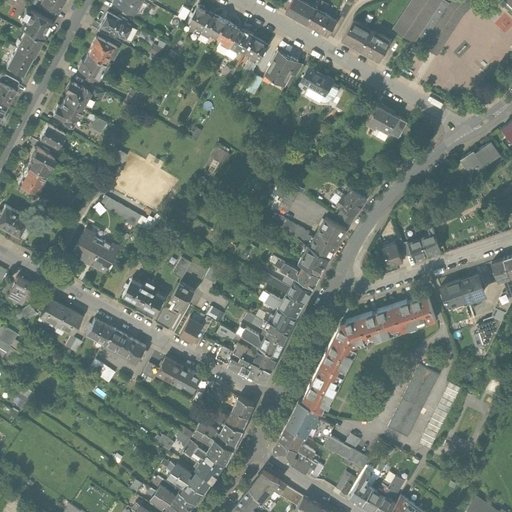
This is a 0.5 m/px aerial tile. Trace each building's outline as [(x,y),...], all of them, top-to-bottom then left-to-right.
[(40,0),(40,1),(45,4),(58,10),(63,0),(40,0)] [(132,13),(138,0),(113,0),(112,2),(123,8),(126,10),(132,13)] [(291,0),(285,11),(306,23),(315,7),(310,4),(311,3),(305,0),(291,0)] [(422,44),(450,2),(446,0),(409,0),(393,26),(422,44)] [(511,0),(451,0),(450,2),(422,44),(436,55),(464,14),(477,0),(505,0),(511,6),(511,0)] [(55,16),(58,10),(45,4),(42,9),(55,16)] [(197,25),(203,28),(212,12),(203,8),(203,6),(202,5),(200,4),(199,5),(197,4),(188,20),(191,21),(189,25),(195,28),(197,25)] [(338,17),(343,20),(349,9),(344,6),(338,17)] [(328,35),(337,19),(315,7),(306,23),(328,35)] [(21,28),(25,30),(42,39),(52,21),(31,10),(29,12),(26,10),(20,21),(24,23),(21,28)] [(107,11),(99,25),(100,25),(110,30),(123,37),(123,36),(129,39),(135,28),(130,25),(130,24),(126,21),(127,19),(122,16),(121,19),(107,11)] [(211,33),(217,37),(226,20),(212,12),(203,28),(198,36),(207,41),(211,33)] [(347,41),(361,49),(372,30),(353,19),(342,39),(347,42),(347,41)] [(218,48),(226,53),(240,28),(226,20),(217,37),(222,39),(218,48)] [(108,35),(110,30),(100,25),(97,30),(108,35)] [(241,58),(245,51),(254,36),(240,28),(226,53),(234,57),(239,48),(245,50),(241,57),(241,58)] [(25,30),(16,47),(33,56),(42,39),(25,30)] [(391,40),(372,30),(361,49),(380,59),(391,40)] [(91,45),(87,53),(105,62),(109,55),(112,56),(117,47),(95,35),(90,44),(91,45)] [(268,44),(254,36),(245,51),(251,54),(249,57),(255,60),(256,57),(259,59),(268,44)] [(151,43),(146,53),(157,58),(165,43),(158,40),(155,45),(151,43)] [(23,74),(33,56),(16,47),(6,65),(23,74)] [(271,63),(264,74),(272,78),(271,79),(274,80),(284,85),(291,73),(297,76),(302,65),(297,62),(298,60),(287,54),(287,53),(277,48),(269,62),(271,63)] [(170,50),(167,55),(173,58),(176,53),(170,50)] [(237,66),(253,76),(255,73),(253,69),(259,59),(256,57),(255,60),(249,57),(251,54),(245,51),(241,58),(237,66)] [(96,78),(105,62),(87,53),(83,60),(81,59),(77,66),(79,67),(78,68),(85,72),(85,74),(90,77),(92,76),(96,78)] [(490,66),(488,64),(485,67),(491,74),(499,68),(494,62),(490,66)] [(326,76),(308,66),(298,85),(307,90),(309,86),(325,94),(333,81),(333,80),(332,80),(333,78),(327,75),(326,76)] [(0,73),(0,80),(15,89),(19,82),(0,72),(0,73)] [(263,78),(255,73),(253,76),(246,89),(254,94),(263,78)] [(0,100),(7,104),(15,89),(0,80),(0,100)] [(68,90),(64,97),(81,107),(84,101),(90,104),(93,98),(87,94),(89,92),(89,90),(87,89),(80,85),(79,85),(69,80),(65,89),(68,90)] [(136,86),(145,91),(148,85),(139,81),(136,86)] [(339,84),(333,81),(325,94),(309,86),(307,90),(305,93),(319,101),(322,100),(323,101),(325,101),(327,101),(330,100),(331,98),(333,95),(335,95),(338,88),(338,86),(339,84)] [(90,83),(87,89),(89,90),(89,92),(100,98),(105,90),(90,83)] [(143,95),(131,88),(124,99),(137,106),(143,95)] [(346,89),(337,105),(346,110),(355,94),(346,89)] [(52,112),(61,117),(62,118),(71,123),(72,123),(81,107),(64,97),(60,105),(57,103),(52,112)] [(251,104),(245,100),(241,107),(247,110),(251,104)] [(377,105),(374,111),(373,110),(372,113),(373,113),(368,123),(375,127),(377,124),(390,131),(398,116),(377,105)] [(106,121),(90,112),(87,116),(94,120),(91,126),(101,132),(106,121)] [(407,121),(398,116),(390,131),(399,136),(407,121)] [(68,128),(71,123),(62,118),(61,117),(58,123),(68,128)] [(511,120),(502,128),(511,141),(511,120)] [(46,123),(39,135),(57,145),(64,132),(46,123)] [(377,124),(375,127),(373,132),(386,138),(390,131),(377,124)] [(201,129),(196,126),(191,136),(196,139),(201,129)] [(500,155),(491,142),(478,150),(477,148),(460,160),(462,162),(465,168),(468,166),(475,176),(486,169),(484,166),(500,155)] [(216,145),(209,156),(224,165),(230,154),(227,153),(228,152),(216,145)] [(32,154),(27,163),(45,173),(47,169),(49,170),(54,160),(52,159),(54,156),(36,146),(35,147),(33,146),(30,153),(32,154)] [(126,154),(114,148),(109,157),(121,163),(126,154)] [(465,168),(462,162),(456,166),(467,182),(475,176),(468,166),(465,168)] [(38,185),(45,173),(27,163),(23,164),(21,168),(22,171),(17,181),(37,191),(40,186),(38,185)] [(279,180),(272,192),(282,198),(278,205),(288,211),(299,191),(279,180)] [(340,207),(353,217),(366,199),(352,188),(347,196),(337,189),(330,200),(340,207)] [(104,194),(100,201),(105,203),(104,205),(127,218),(136,223),(137,221),(152,230),(156,225),(152,223),(146,219),(146,218),(104,194)] [(100,213),(106,207),(98,200),(92,205),(100,213)] [(0,225),(23,239),(34,220),(4,204),(1,209),(0,209),(0,225)] [(349,223),(353,217),(340,207),(335,214),(349,223)] [(446,220),(442,210),(432,217),(435,224),(446,220)] [(272,211),(267,219),(297,237),(302,228),(272,211)] [(156,220),(152,223),(156,225),(162,217),(157,213),(153,217),(156,220)] [(297,237),(300,240),(329,258),(345,228),(325,217),(314,237),(307,234),(309,232),(302,228),(297,237)] [(430,231),(422,234),(428,251),(441,247),(433,224),(428,225),(430,231)] [(414,256),(428,251),(422,234),(419,227),(415,228),(414,227),(408,229),(408,231),(406,232),(408,239),(414,256)] [(85,228),(71,253),(103,271),(116,247),(93,235),(94,233),(85,228)] [(399,250),(405,248),(403,241),(401,236),(394,239),(395,241),(396,241),(399,250)] [(408,239),(403,241),(405,248),(407,253),(414,256),(408,239)] [(298,263),(303,266),(319,275),(329,258),(300,240),(294,251),(302,255),(298,263)] [(395,241),(382,246),(389,265),(403,260),(399,250),(396,241),(395,241)] [(247,246),(258,252),(260,249),(249,243),(247,246)] [(138,255),(133,266),(138,269),(144,258),(138,255)] [(313,288),(319,275),(303,266),(299,273),(297,272),(297,270),(297,269),(273,255),(269,262),(313,288)] [(190,261),(181,256),(172,271),(182,276),(190,261)] [(503,277),(507,290),(509,296),(511,295),(511,280),(510,275),(504,256),(492,261),(498,279),(503,277)] [(210,266),(204,278),(215,284),(221,272),(210,266)] [(257,274),(286,292),(304,302),(311,290),(294,279),(289,287),(270,275),(271,273),(269,271),(267,274),(260,269),(257,274)] [(460,278),(461,279),(467,297),(467,298),(478,294),(484,291),(477,272),(460,278)] [(18,275),(12,285),(7,294),(21,302),(25,296),(27,297),(31,291),(33,293),(37,286),(18,275)] [(122,294),(139,304),(151,283),(147,281),(145,284),(132,277),(122,294)] [(446,304),(467,297),(461,279),(440,286),(446,304)] [(194,289),(180,281),(170,298),(175,301),(172,308),(179,311),(188,295),(190,297),(194,289)] [(2,291),(7,294),(12,285),(7,282),(2,291)] [(154,284),(151,283),(139,304),(155,313),(165,296),(152,288),(154,284)] [(256,295),(278,308),(279,305),(286,294),(281,292),(278,298),(261,288),(256,295)] [(502,319),(511,299),(511,295),(509,296),(507,290),(503,291),(492,314),(502,319)] [(286,294),(279,305),(297,315),(304,302),(286,292),(286,294)] [(325,413),(333,397),(352,358),(360,344),(364,343),(435,319),(427,293),(340,323),(301,401),(319,409),(325,413)] [(54,328),(56,325),(66,307),(50,298),(47,303),(45,301),(43,305),(45,306),(38,319),(54,328)] [(36,313),(28,304),(19,311),(26,320),(36,313)] [(82,316),(66,307),(56,325),(72,333),(82,316)] [(256,315),(267,320),(289,331),(295,318),(278,308),(273,317),(259,310),(256,315)] [(207,315),(202,323),(203,324),(200,328),(206,331),(212,319),(207,315)] [(189,316),(180,334),(193,341),(200,328),(203,324),(202,323),(189,316)] [(499,320),(492,316),(484,319),(484,321),(476,324),(479,332),(483,344),(486,354),(500,323),(499,320)] [(103,343),(112,327),(94,317),(85,334),(103,343)] [(266,333),(262,342),(260,346),(277,355),(289,331),(267,320),(262,331),(266,333)] [(248,345),(251,341),(235,332),(221,323),(216,331),(225,337),(227,334),(248,345)] [(240,323),(235,332),(251,341),(260,346),(262,342),(259,340),(257,334),(245,327),(246,326),(240,323)] [(146,346),(112,327),(103,343),(109,346),(108,348),(129,360),(131,358),(138,362),(146,346)] [(0,340),(0,348),(18,359),(21,354),(15,350),(20,343),(22,345),(25,340),(23,338),(23,337),(7,328),(0,340)] [(483,344),(479,332),(472,335),(476,346),(483,344)] [(71,335),(65,346),(76,352),(82,341),(71,335)] [(237,343),(233,351),(271,369),(277,355),(260,346),(256,355),(253,354),(252,350),(237,343)] [(266,379),(271,369),(233,351),(221,345),(216,357),(263,380),(266,379)] [(58,355),(53,363),(57,365),(58,364),(63,368),(67,362),(62,358),(62,357),(58,355)] [(165,356),(159,367),(156,372),(157,372),(174,382),(183,366),(165,356)] [(108,381),(115,371),(95,359),(89,369),(108,381)] [(153,379),(157,372),(156,372),(159,367),(149,361),(143,372),(153,379)] [(439,374),(419,364),(387,426),(407,436),(439,374)] [(460,387),(450,382),(419,443),(430,449),(460,387)] [(34,392),(23,385),(12,402),(21,408),(34,392)] [(226,406),(232,409),(235,403),(228,401),(211,390),(208,395),(226,406)] [(238,397),(235,403),(232,409),(248,416),(254,404),(238,397)] [(299,399),(286,424),(304,434),(306,435),(311,424),(314,425),(318,417),(316,415),(319,409),(301,401),(299,399)] [(18,413),(11,408),(8,413),(14,418),(18,413)] [(242,429),(248,416),(232,409),(229,416),(217,411),(214,416),(242,429)] [(203,413),(200,418),(206,422),(209,416),(203,413)] [(334,425),(318,417),(314,425),(311,424),(306,435),(363,468),(369,457),(354,449),(344,444),(329,435),(334,425)] [(197,425),(233,447),(241,431),(224,423),(220,431),(218,429),(217,427),(206,422),(200,418),(197,425)] [(178,429),(190,437),(193,433),(193,432),(178,421),(175,427),(178,429)] [(286,424),(279,439),(296,449),(299,444),(304,434),(286,424)] [(225,461),(233,447),(197,425),(193,432),(193,433),(210,443),(207,448),(225,461)] [(190,437),(178,429),(176,436),(187,443),(190,437)] [(156,440),(168,448),(173,440),(161,432),(156,440)] [(350,433),(344,444),(354,449),(360,439),(350,433)] [(191,454),(194,449),(204,454),(195,468),(197,469),(213,480),(225,461),(207,448),(190,437),(187,443),(184,447),(182,445),(181,447),(191,454)] [(293,454),(296,449),(279,439),(273,450),(274,453),(305,472),(309,465),(296,457),(297,456),(293,454)] [(380,440),(376,447),(386,453),(387,451),(392,454),(395,448),(380,440)] [(296,449),(311,458),(315,452),(304,445),(301,446),(299,444),(296,449)] [(296,457),(309,465),(313,468),(317,462),(311,458),(296,449),(293,454),(297,456),(296,457)] [(122,455),(116,451),(113,457),(119,461),(122,455)] [(485,462),(483,461),(485,458),(477,454),(472,465),(482,469),(485,462)] [(204,491),(213,480),(197,469),(192,476),(190,474),(191,472),(177,462),(172,469),(204,491)] [(323,465),(317,462),(313,468),(309,465),(305,472),(315,478),(323,465)] [(196,501),(204,491),(172,469),(167,476),(182,486),(183,484),(185,486),(181,491),(196,501)] [(370,472),(365,469),(349,495),(362,502),(372,487),(364,482),(370,472)] [(263,470),(249,487),(261,499),(268,507),(274,501),(266,495),(270,490),(272,491),(275,491),(276,489),(280,492),(286,484),(263,470)] [(346,470),(335,487),(347,494),(358,477),(346,470)] [(389,470),(382,482),(399,491),(405,480),(389,470)] [(457,482),(450,479),(447,484),(454,488),(457,482)] [(186,511),(196,501),(181,491),(179,490),(175,495),(159,484),(155,491),(156,492),(186,511)] [(279,494),(297,505),(303,495),(286,484),(280,492),(279,494)] [(235,505),(239,511),(255,511),(252,506),(257,501),(259,500),(260,500),(261,499),(249,487),(235,505)] [(383,494),(372,487),(362,502),(373,510),(383,494)] [(168,505),(163,511),(186,511),(156,492),(154,495),(152,493),(150,496),(164,505),(166,503),(168,505)] [(426,511),(403,495),(400,493),(396,501),(388,511),(426,511)] [(388,511),(396,501),(383,494),(373,510),(377,511),(388,511)] [(318,511),(322,506),(303,495),(297,505),(294,510),(297,511),(318,511)] [(475,495),(463,511),(505,511),(501,509),(499,511),(475,495)] [(259,500),(257,501),(257,504),(260,508),(264,508),(264,509),(268,507),(261,499),(260,500),(259,500)] [(163,511),(161,511),(153,511),(148,508),(150,505),(143,500),(136,510),(138,511),(163,511)] [(77,511),(79,509),(69,502),(62,511),(77,511)]
